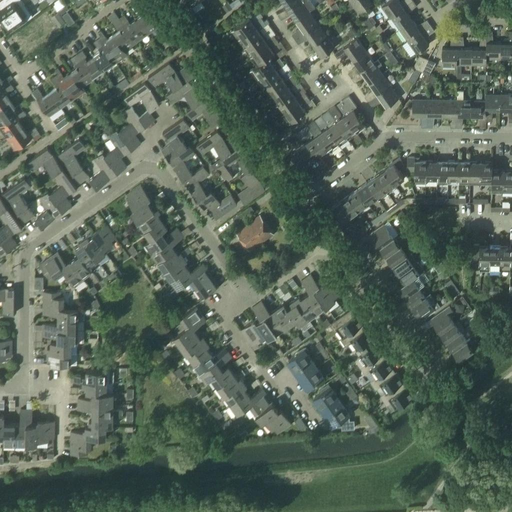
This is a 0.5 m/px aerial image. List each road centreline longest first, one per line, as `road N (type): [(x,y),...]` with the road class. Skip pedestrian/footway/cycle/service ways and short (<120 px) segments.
road 1 (residential): [(301,200),(157,0)]
road 2 (residential): [(320,424),(293,387),(280,397),(221,319),(252,296)]
road 3 (residential): [(430,385),(329,241)]
road 4 (residential): [(25,273),(35,243),(149,167)]
road 5 (residential): [(149,167),(252,296)]
road 6 (residential): [(18,77),(125,0)]
road 7 (residential): [(511,139),(387,138)]
